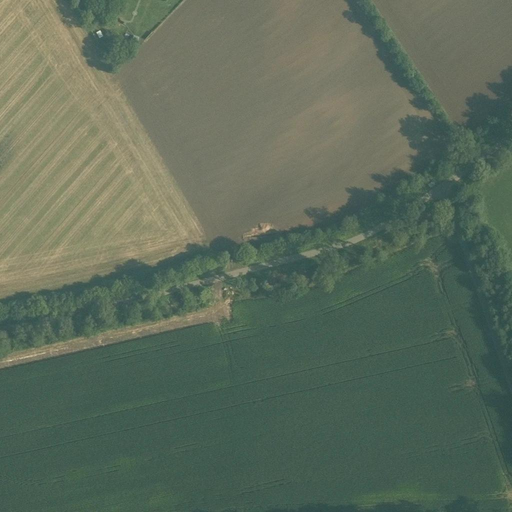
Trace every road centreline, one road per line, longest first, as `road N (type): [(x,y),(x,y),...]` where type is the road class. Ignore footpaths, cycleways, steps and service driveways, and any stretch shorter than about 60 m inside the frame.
road 1 (unclassified): [(0,325),(345,244),(448,181)]
road 2 (unclassified): [(448,181),(511,385)]
